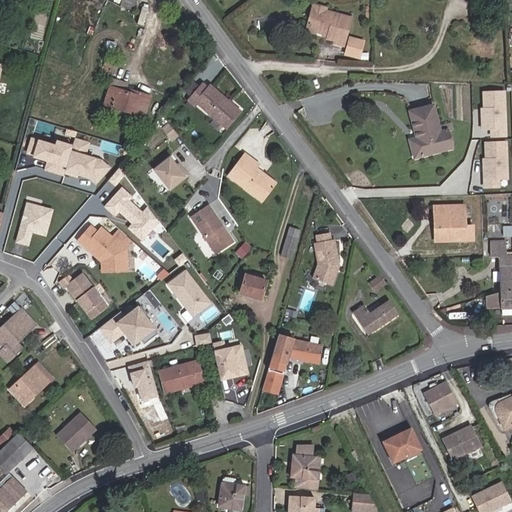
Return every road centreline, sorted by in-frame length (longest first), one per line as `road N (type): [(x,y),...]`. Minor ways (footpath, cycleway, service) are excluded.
road 1 (residential): [(455,352),(243,64)]
road 2 (residential): [(0,265),(52,302),(150,459)]
road 3 (residential): [(243,64),(404,69),(434,48),(453,5)]
road 4 (tertiary): [(260,427),(455,352)]
road 5 (unknown): [(107,383),(196,347),(249,314)]
road 6 (tertiary): [(43,511),(88,481),(150,459)]
